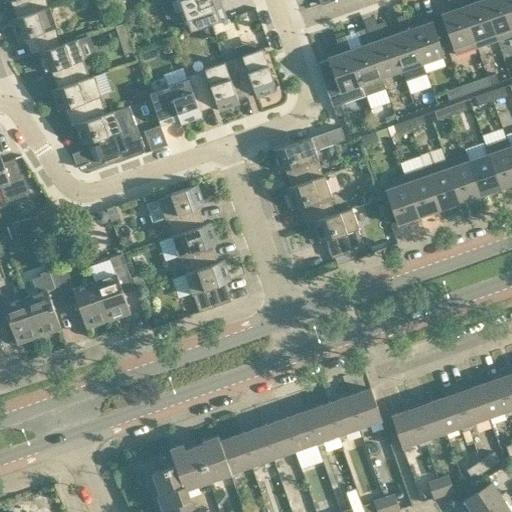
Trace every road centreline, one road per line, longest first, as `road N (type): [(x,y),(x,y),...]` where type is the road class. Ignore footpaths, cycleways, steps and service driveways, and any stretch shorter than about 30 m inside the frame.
road 1 (residential): [(278,293),(0,389)]
road 2 (residential): [(227,144),(76,188),(3,96)]
road 3 (tertiary): [(288,323),(56,402)]
road 4 (tertiary): [(71,438),(300,355)]
road 5 (tertiary): [(511,245),(288,323)]
road 6 (tertiary): [(300,355),(511,282)]
road 7 (residential): [(278,293),(227,144)]
road 8 (residential): [(227,144),(297,116),(307,93),(295,41)]
